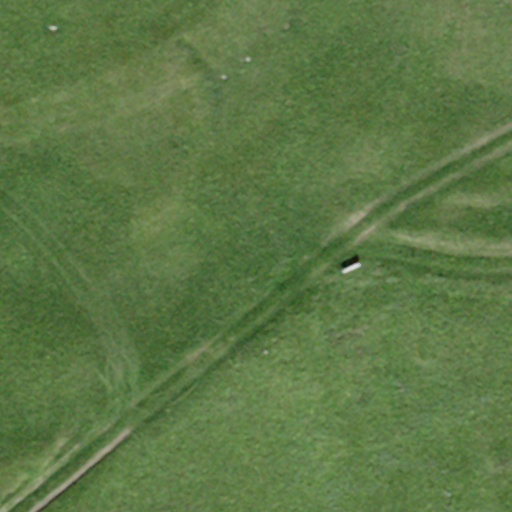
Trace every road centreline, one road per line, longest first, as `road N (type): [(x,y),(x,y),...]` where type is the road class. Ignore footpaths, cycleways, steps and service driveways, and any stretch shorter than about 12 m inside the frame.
road 1 (track): [(0,482),(289,246),(511,108)]
road 2 (track): [(289,246),(347,239),(463,253),(511,244)]
